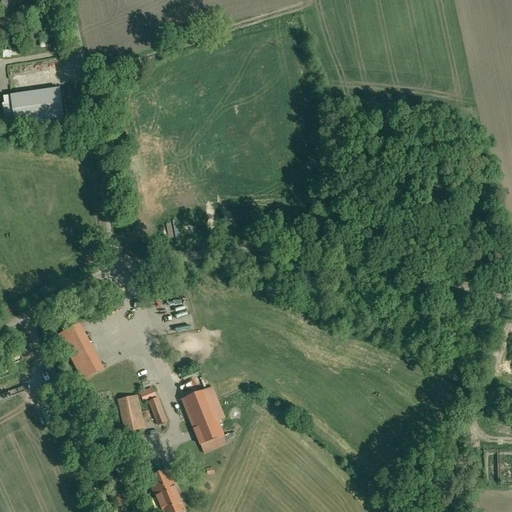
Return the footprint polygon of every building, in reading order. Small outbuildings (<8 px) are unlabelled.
[(9,0),(0,0),(0,23),(13,21),(9,0)] [(0,57),(14,56),(13,49),(0,51),(0,57)] [(60,89),(11,96),(15,126),(63,119),(60,89)] [(96,373),(73,329),(59,336),(83,380),(96,373)] [(152,389),(140,394),(143,400),(155,395),(152,389)] [(223,436),(205,391),(182,401),(200,445),(204,454),(226,445),(223,436)] [(137,397),(118,401),(125,433),(144,429),(137,397)] [(166,423),(156,399),(148,402),(158,426),(166,423)] [(111,421),(102,424),(106,434),(115,431),(111,421)] [(131,462),(115,468),(120,482),(137,475),(131,462)] [(167,469),(146,478),(153,493),(173,484),(167,469)] [(179,511),(185,510),(173,484),(153,493),(161,511),(179,511)] [(114,490),(114,504),(125,504),(125,490),(114,490)]
